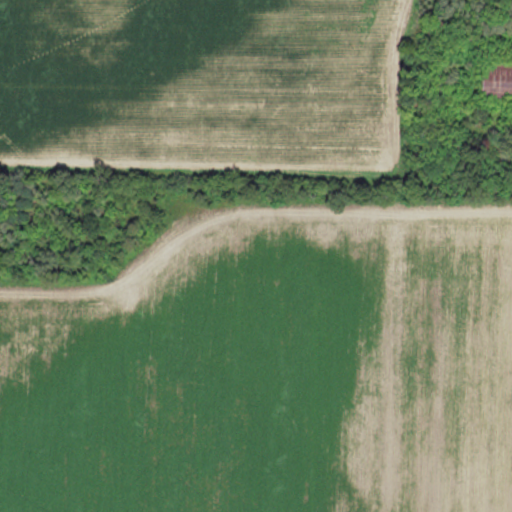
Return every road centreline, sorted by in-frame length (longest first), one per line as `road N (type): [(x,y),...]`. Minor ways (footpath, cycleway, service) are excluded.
road 1 (track): [(406,0),(395,44),(393,134),(366,169),(333,176),(0,166)]
road 2 (track): [(511,213),(209,218),(99,292),(0,293)]
